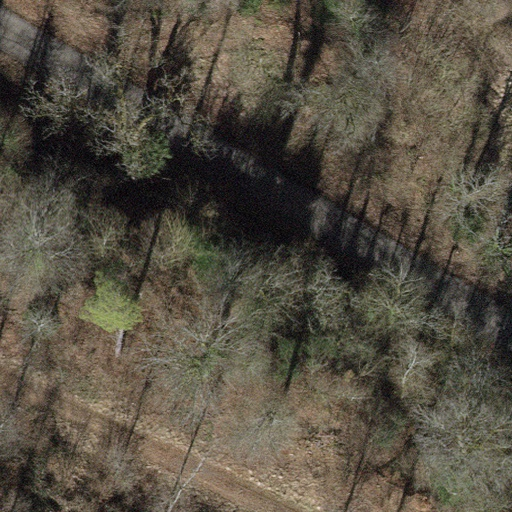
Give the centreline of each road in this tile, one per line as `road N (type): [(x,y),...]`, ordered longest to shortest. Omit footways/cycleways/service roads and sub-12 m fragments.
road 1 (unclassified): [(511,327),(0,31)]
road 2 (track): [(0,363),(283,511)]
